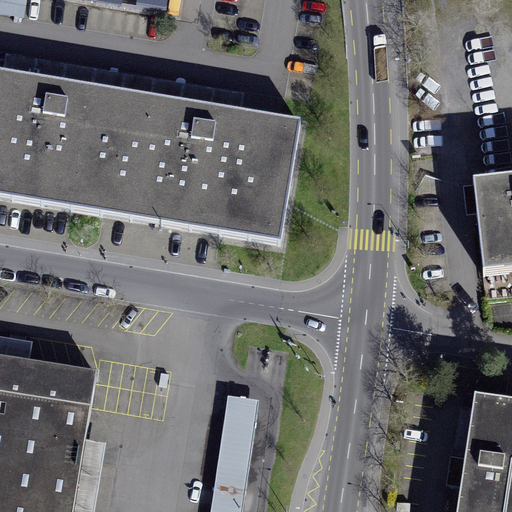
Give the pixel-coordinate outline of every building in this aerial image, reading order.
[(0,0),(0,13),(26,18),(28,0),(0,0)] [(82,73),(0,58),(0,180),(305,234),(326,116),(242,101),(82,73)] [(511,185),(492,187),(501,280),(511,279),(511,185)] [(0,511),(82,511),(99,388),(10,376),(0,374),(0,511)] [(226,393),(212,511),(244,511),(258,396),(226,393)] [(511,511),(511,403),(476,399),(460,511),(511,511)]
